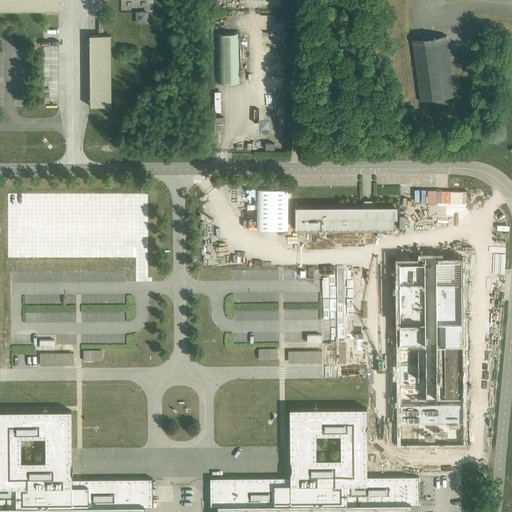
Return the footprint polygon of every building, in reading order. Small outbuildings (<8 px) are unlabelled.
[(0,0),(0,9),(48,9),(58,9),(58,0),(0,0)] [(240,83),(239,33),(217,34),(218,83),(240,83)] [(90,35),(90,106),(111,106),(111,35),(90,35)] [(412,40),(420,101),(430,100),(431,107),(446,105),(445,98),(455,97),(447,35),(412,40)] [(448,183),(448,177),(436,177),(435,184),(435,188),(435,189),(436,189),(442,189),(444,189),(448,189),(448,184),(448,183)] [(295,206),(295,207),(296,207),(296,229),(394,229),(394,207),(394,206),(374,206),(374,202),(363,202),(362,206),(295,206)] [(462,261),(437,261),(437,258),(425,258),(425,261),(400,261),(401,423),(367,424),(365,424),(365,429),(367,429),(401,429),(401,443),(464,443),(462,261)] [(277,359),(277,349),(259,349),(259,359),(277,359)] [(83,350),(84,360),(102,360),(102,350),(83,350)] [(293,473),(291,473),(291,477),(210,478),(210,486),(210,502),(210,507),(212,507),(212,506),(218,506),(217,511),(411,511),(412,505),(417,504),(417,505),(419,505),(419,476),(402,476),(367,476),(367,443),(367,429),(365,429),(365,424),(367,424),(367,411),(367,408),(290,409),(290,447),(290,460),(293,460),(293,473)] [(0,511),(145,511),(145,507),(151,507),(151,508),(153,508),(153,502),(153,486),(153,478),(72,479),(72,475),(70,475),(70,462),(72,462),(72,449),(72,411),(0,411),(0,511)]
